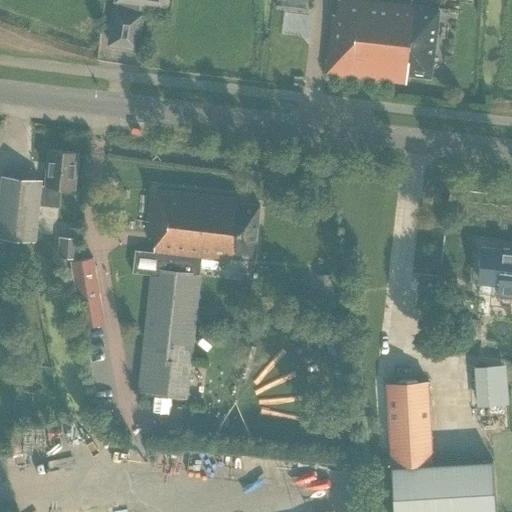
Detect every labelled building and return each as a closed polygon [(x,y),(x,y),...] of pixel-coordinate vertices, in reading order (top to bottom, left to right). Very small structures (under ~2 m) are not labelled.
[(141,15),(139,14),(140,4),(164,8),(165,0),(116,0),(116,1),(119,1),(117,11),(115,11),(109,44),(136,48),(141,15)] [(283,0),(283,9),(308,11),(309,0),(283,0)] [(332,15),(325,74),(405,83),(406,75),(431,78),(439,9),(361,0),(338,0),(336,15),(332,15)] [(59,208),(61,188),(75,189),(78,153),(49,150),(45,186),(41,185),(41,181),(2,177),(0,192),(0,237),(35,241),(39,206),(59,208)] [(134,251),(132,273),(151,275),(139,393),(186,399),(201,260),(230,262),(231,258),(254,261),(259,205),(236,203),(236,199),(156,190),(151,234),(155,234),(153,253),(134,251)] [(79,230),(69,229),(69,239),(58,238),(57,259),(77,260),(79,230)] [(511,253),(482,250),(479,281),(502,284),(501,297),(511,297),(511,253)] [(71,262),(80,313),(103,309),(94,258),(71,262)] [(331,273),(316,275),(318,295),(318,297),(333,295),(333,294),(331,273)] [(469,320),(468,336),(480,337),(480,320),(469,320)] [(508,405),(506,365),(474,368),(477,407),(508,405)] [(391,465),(432,463),(428,381),(387,383),(391,465)]
